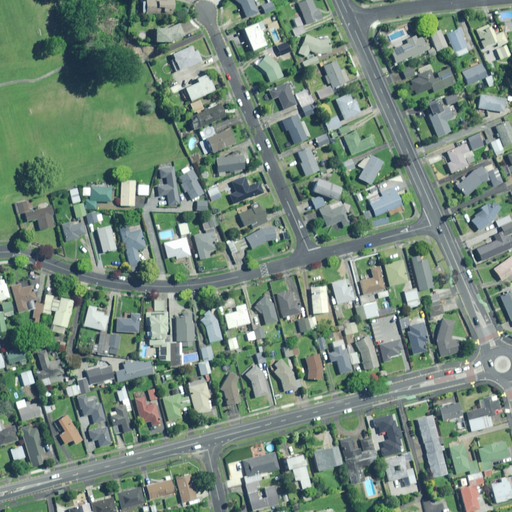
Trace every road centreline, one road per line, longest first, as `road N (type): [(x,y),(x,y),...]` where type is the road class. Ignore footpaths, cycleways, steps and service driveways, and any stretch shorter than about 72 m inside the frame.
road 1 (residential): [(312,257),(215,282),(142,285),(0,252)]
road 2 (tertiary): [(489,367),(206,441)]
road 3 (residential): [(204,10),(312,257)]
road 4 (residential): [(349,17),(439,223)]
road 5 (tertiary): [(206,441),(0,494)]
road 6 (residential): [(439,223),(495,351)]
road 7 (residential): [(439,223),(312,257)]
road 8 (residential): [(471,0),(349,17)]
